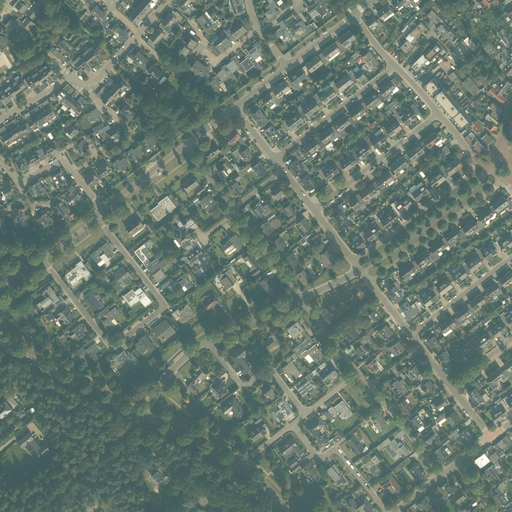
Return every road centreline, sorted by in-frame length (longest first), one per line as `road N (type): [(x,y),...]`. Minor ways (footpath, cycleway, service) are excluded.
road 1 (residential): [(95,215),(160,300),(159,311),(117,344),(107,342),(41,256)]
road 2 (residential): [(369,283),(502,181)]
road 3 (unclassified): [(360,272),(434,221),(488,168)]
road 4 (residential): [(477,161),(354,262)]
road 5 (residential): [(314,209),(438,114)]
road 6 (residential): [(274,159),(394,66)]
road 7 (residential): [(305,413),(270,372),(242,388),(206,342)]
road 8 (tertiary): [(139,416),(12,349)]
road 9 (residential): [(383,511),(338,451),(314,453),(292,424)]
road 10 (residential): [(409,334),(511,257)]
road 11 (unclassified): [(32,511),(124,432)]
